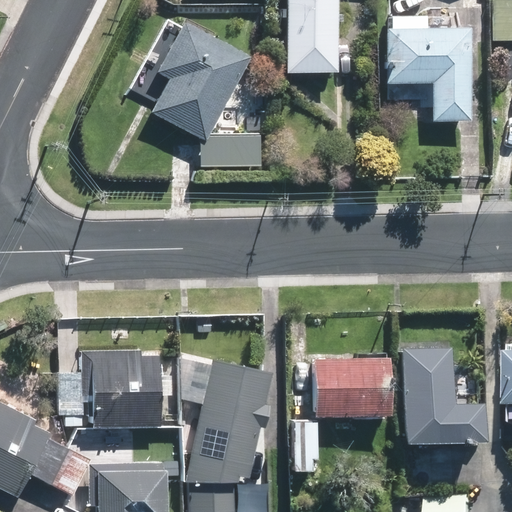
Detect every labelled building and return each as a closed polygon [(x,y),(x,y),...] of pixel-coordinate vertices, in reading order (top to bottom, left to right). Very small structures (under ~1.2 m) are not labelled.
[(333,0),(285,0),(287,70),(334,69),(333,0)] [(390,0),(390,11),(410,11),(410,0),(390,0)] [(511,0),(494,1),(494,41),(511,41),(511,0)] [(244,58),(181,25),(157,71),(170,77),(152,112),(202,138),(244,58)] [(465,31),(384,31),(384,81),(433,81),(433,117),(465,117),(465,31)] [(394,144),(394,130),(379,130),(379,158),(403,159),(403,144),(394,144)] [(317,133),(304,133),(304,148),(316,149),(317,133)] [(257,142),(202,143),(203,164),(258,163),(257,142)] [(449,356),(405,357),(407,441),(479,439),(478,405),(450,406),(449,356)] [(153,357),(83,358),(84,426),(154,425),(153,357)] [(382,363),(314,365),(316,414),(384,412),(382,363)] [(266,380),(216,367),(195,450),(245,463),(266,380)] [(30,421),(0,406),(0,484),(14,491),(26,468),(53,482),(69,451),(42,438),(44,434),(28,425),(30,421)] [(315,471),(315,415),(308,415),(288,416),(289,472),(315,471)] [(158,511),(157,464),(88,466),(89,501),(97,500),(97,511),(158,511)] [(511,511),(511,504),(507,469),(486,472),(492,511),(511,511)] [(230,511),(231,478),(192,478),(192,511),(230,511)] [(468,511),(468,499),(430,501),(430,511),(468,511)]
